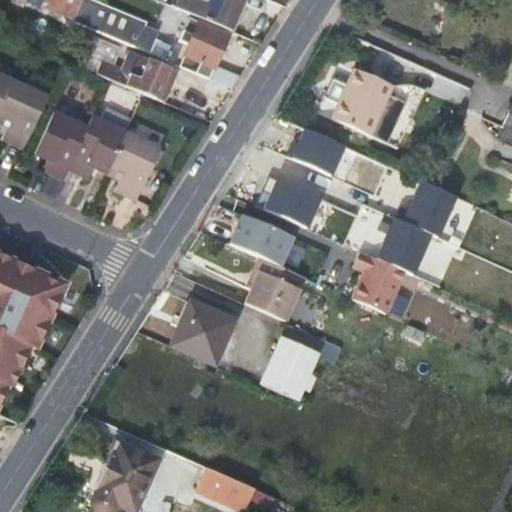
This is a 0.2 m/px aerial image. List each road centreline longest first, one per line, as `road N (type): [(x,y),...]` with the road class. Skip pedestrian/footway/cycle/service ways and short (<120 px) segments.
road 1 (secondary): [(312,7),(143,270)]
road 2 (secondary): [(143,270),(0,500)]
road 3 (residential): [(0,200),(143,270)]
